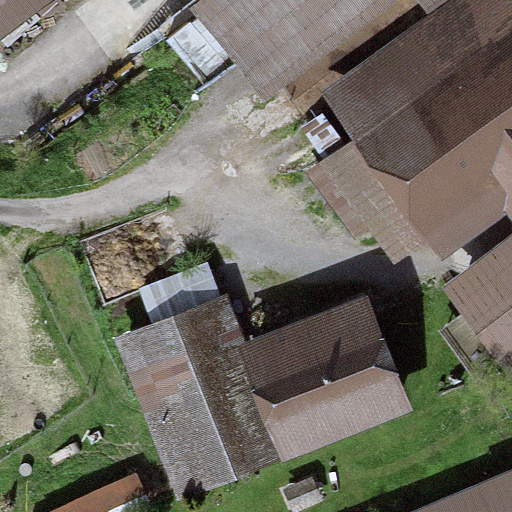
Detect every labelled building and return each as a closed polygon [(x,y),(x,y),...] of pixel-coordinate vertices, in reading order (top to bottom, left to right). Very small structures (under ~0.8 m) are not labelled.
[(0,0),(0,14),(19,0),(0,0)] [(214,0),(291,105),(428,0),(214,0)] [(511,0),(452,0),(442,8),(452,22),(426,41),(358,91),(456,221),(511,179),(511,0)] [(511,244),(464,288),(511,350),(511,244)] [(159,314),(124,327),(187,491),(287,453),(212,259),(147,283),(159,314)] [(297,428),(434,382),(393,259),(256,305),(297,428)] [(511,511),(511,464),(398,511),(511,511)] [(146,511),(129,472),(36,511),(146,511)]
